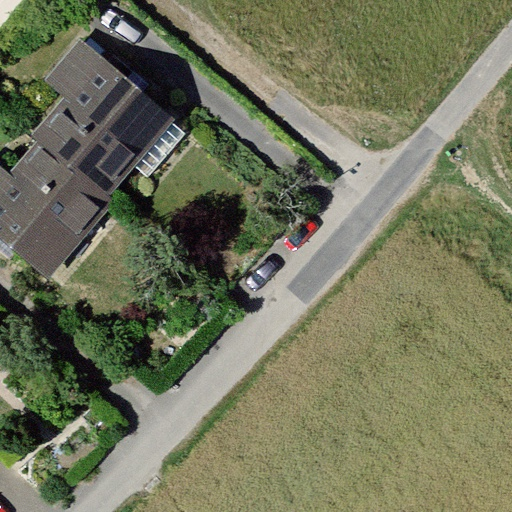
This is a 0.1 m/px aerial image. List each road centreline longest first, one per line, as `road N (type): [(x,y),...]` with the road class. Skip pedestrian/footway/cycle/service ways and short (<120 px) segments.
road 1 (residential): [(89,511),(376,202)]
road 2 (track): [(376,202),(511,42)]
